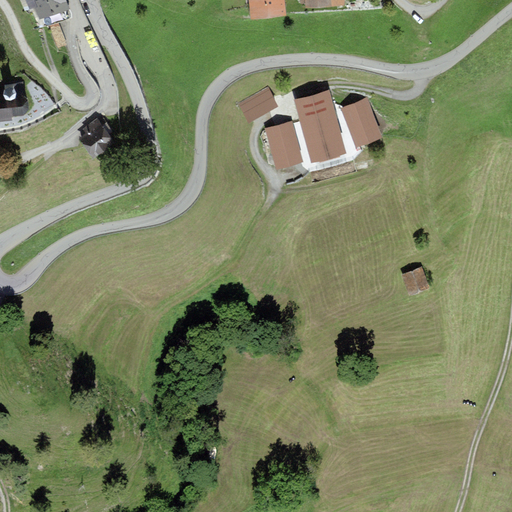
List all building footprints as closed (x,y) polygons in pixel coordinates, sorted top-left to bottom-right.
[(39,20),(54,15),(47,0),(25,0),(29,10),(34,7),(39,20)] [(70,10),(65,0),(47,0),(54,15),(70,10)] [(248,0),(251,20),(286,16),(284,0),(248,0)] [(304,0),(305,4),(305,9),(345,6),(344,0),(304,0)] [(0,121),(18,119),(18,115),(26,114),(26,110),(29,109),(27,92),(24,93),(23,89),(15,90),(15,87),(0,88),(0,121)] [(237,104),(248,123),(278,107),(267,87),(237,104)] [(329,90),(294,100),(311,163),(318,162),(319,164),(340,158),(339,156),(346,154),(329,90)] [(382,138),(367,97),(341,110),(355,148),(382,138)] [(99,122),(97,118),(82,128),(86,134),(79,139),(92,159),(114,144),(109,136),(99,122)] [(99,122),(109,136),(113,133),(104,119),(99,122)] [(304,163),(292,121),(265,129),(277,170),(304,163)] [(418,270),(397,275),(402,294),(422,289),(418,270)]
